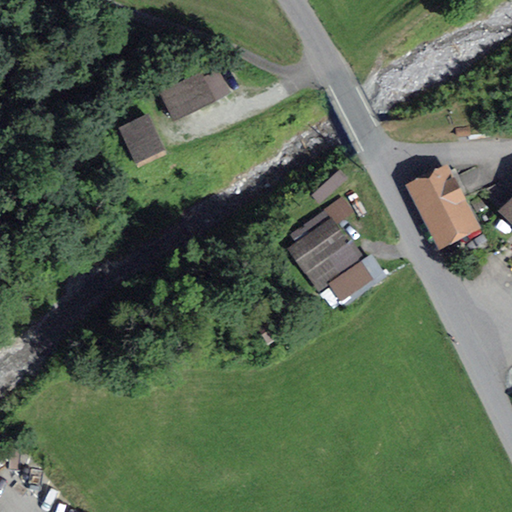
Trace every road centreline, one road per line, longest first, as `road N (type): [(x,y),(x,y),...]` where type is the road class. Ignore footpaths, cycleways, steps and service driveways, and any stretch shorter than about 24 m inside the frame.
road 1 (unclassified): [(511,431),(383,167)]
road 2 (track): [(326,58),(296,76),(103,0)]
road 3 (unclassified): [(511,152),(383,167)]
road 4 (unclassified): [(383,167),(326,58)]
